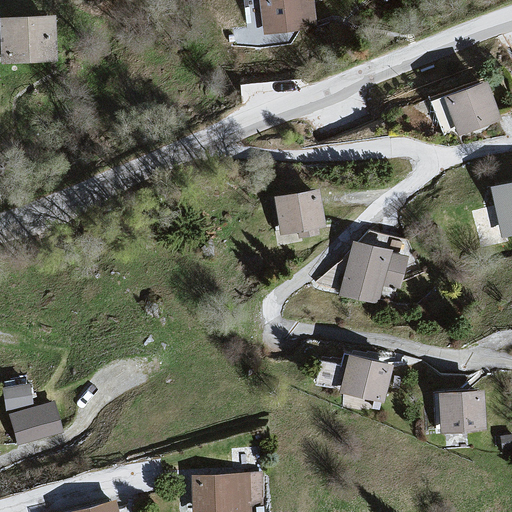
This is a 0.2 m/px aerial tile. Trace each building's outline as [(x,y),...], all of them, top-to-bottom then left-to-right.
[(258,0),(244,0),(248,20),(261,19),(258,0)] [(306,0),(260,0),(266,39),(320,31),(316,2),(306,1),(306,0)] [(53,15),(0,20),(0,65),(0,70),(58,64),(53,15)] [(485,82),(429,105),(442,137),(456,132),(459,140),(502,122),(485,82)] [(511,182),(489,189),(502,238),(511,235),(511,182)] [(317,188),(271,199),(281,243),(328,232),(317,188)] [(410,256),(352,245),(342,296),(383,304),(386,287),(403,290),(410,256)] [(393,365),(344,356),(337,399),(385,408),(393,365)] [(30,385),(4,390),(7,407),(33,402),(30,385)] [(482,389),(436,394),(440,435),(487,430),(482,389)] [(54,403),(12,416),(19,442),(62,429),(54,403)] [(266,472),(190,476),(192,511),(254,511),(254,507),(268,506),(266,472)] [(117,511),(114,501),(77,511),(117,511)]
